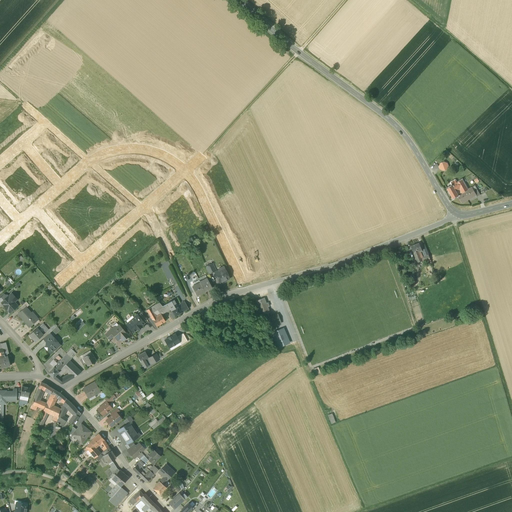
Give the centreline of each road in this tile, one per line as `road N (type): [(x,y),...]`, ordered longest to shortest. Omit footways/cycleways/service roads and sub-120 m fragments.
road 1 (unclassified): [(456,214),(333,266),(225,299),(64,390)]
road 2 (track): [(196,314),(148,214),(345,0)]
road 3 (tertiary): [(456,214),(389,119),(238,0)]
road 4 (track): [(364,510),(280,283)]
road 5 (track): [(148,214),(0,83)]
road 6 (track): [(451,219),(511,407)]
road 7 (track): [(511,458),(361,511)]
road 8 (unclassified): [(167,511),(64,390)]
road 9 (track): [(407,0),(511,89)]
road 10 (track): [(302,348),(228,353),(180,324)]
